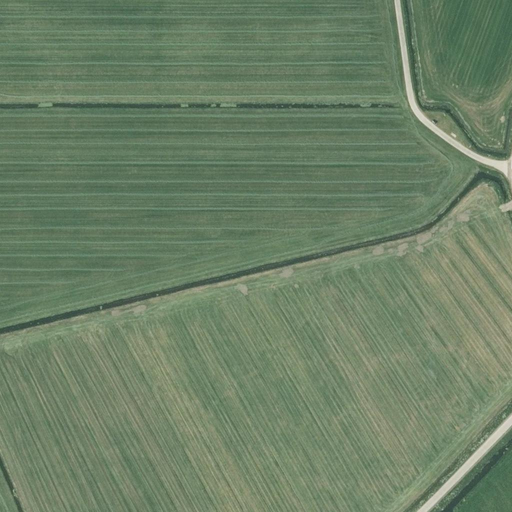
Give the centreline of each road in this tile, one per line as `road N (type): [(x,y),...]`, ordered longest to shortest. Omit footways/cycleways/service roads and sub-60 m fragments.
road 1 (unclassified): [(511,170),(457,147),(416,112),(396,0)]
road 2 (tertiary): [(417,511),(511,417)]
